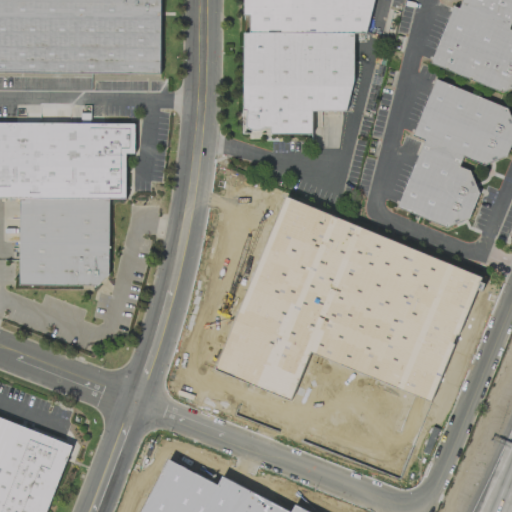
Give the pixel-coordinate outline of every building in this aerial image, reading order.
[(0,0),(157,0),(157,72),(0,70),(0,0)] [(371,0),(364,32),(352,32),(352,80),(344,111),(311,111),(311,133),(269,133),(269,126),(262,126),(256,129),(252,129),(246,127),(244,126),(245,109),(242,109),(242,32),(248,32),(249,13),(243,13),(243,0),(371,0)] [(459,0),(511,0),(511,18),(510,18),(507,28),(511,29),(511,85),(500,91),(429,61),(452,5),(457,7),(459,0)] [(434,78),(506,108),(511,122),(511,136),(504,155),(482,164),(461,155),(457,165),(469,170),(477,192),(466,217),(444,226),(396,206),(423,140),(411,135),(434,78)] [(0,121),(133,121),(133,153),(125,153),(124,198),(107,198),(107,273),(94,285),(17,285),(17,198),(0,198),(0,121)] [(0,511),(0,417),(70,445),(44,511),(0,511)]
